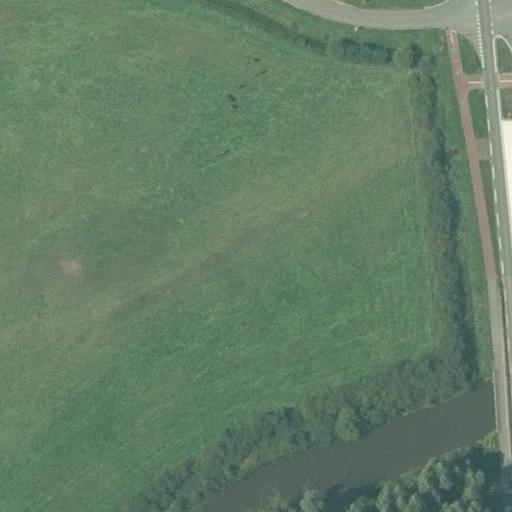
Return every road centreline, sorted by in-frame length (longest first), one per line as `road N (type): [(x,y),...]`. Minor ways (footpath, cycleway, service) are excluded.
road 1 (primary): [(484,15),(511,282)]
road 2 (unclassified): [(303,0),(387,23),(484,15)]
